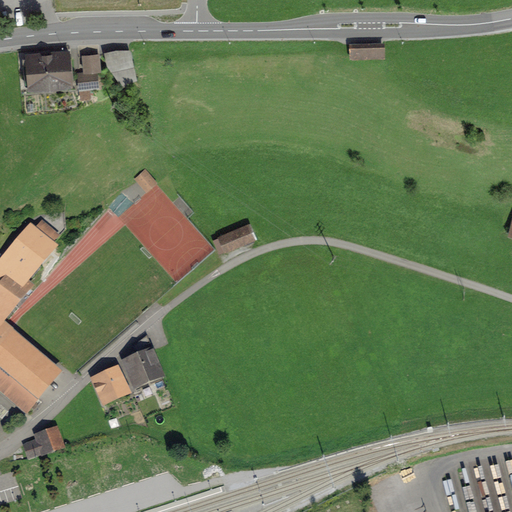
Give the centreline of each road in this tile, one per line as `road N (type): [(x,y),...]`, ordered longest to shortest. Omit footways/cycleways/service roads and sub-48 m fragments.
road 1 (unclassified): [(511,297),(352,244),(295,242),(209,276),(82,382)]
road 2 (primary): [(511,18),(196,31)]
road 3 (primary): [(196,31),(0,39)]
